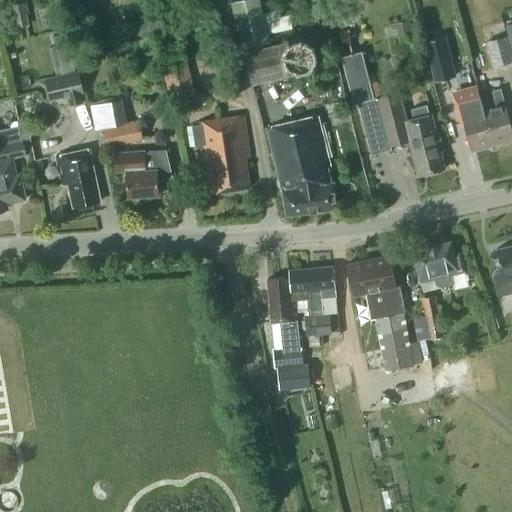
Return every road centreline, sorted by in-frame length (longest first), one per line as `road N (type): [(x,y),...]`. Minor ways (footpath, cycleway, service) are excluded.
road 1 (track): [(224,235),(295,511)]
road 2 (tertiary): [(0,250),(270,233)]
road 3 (tertiary): [(270,233),(360,226),(511,192)]
road 4 (residential): [(270,233),(254,118),(223,0)]
